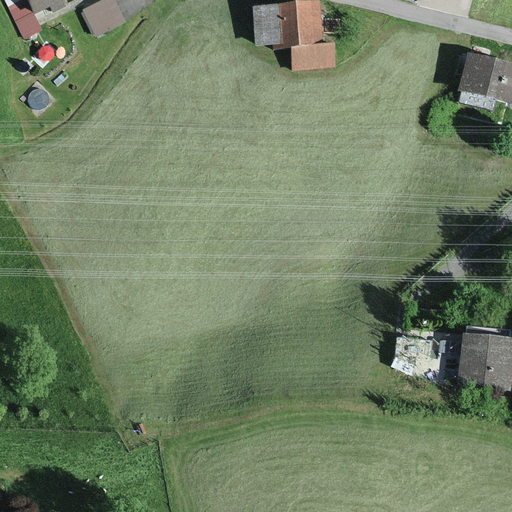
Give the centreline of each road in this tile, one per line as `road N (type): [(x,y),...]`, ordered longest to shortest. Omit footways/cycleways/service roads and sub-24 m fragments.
road 1 (unclassified): [(353,0),(511,36)]
road 2 (track): [(413,300),(511,214)]
